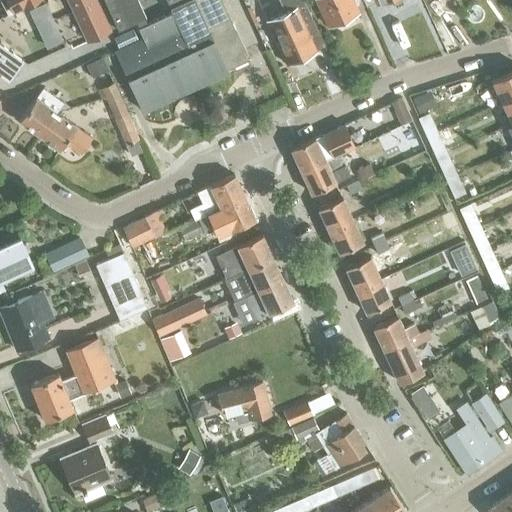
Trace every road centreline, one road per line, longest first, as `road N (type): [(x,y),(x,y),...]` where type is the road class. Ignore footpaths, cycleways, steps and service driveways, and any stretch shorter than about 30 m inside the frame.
road 1 (residential): [(429,511),(347,389),(363,358),(309,244),(279,240),(238,156)]
road 2 (residential): [(238,156),(402,74),(511,46)]
road 3 (residential): [(0,155),(48,195),(96,217),(238,156)]
